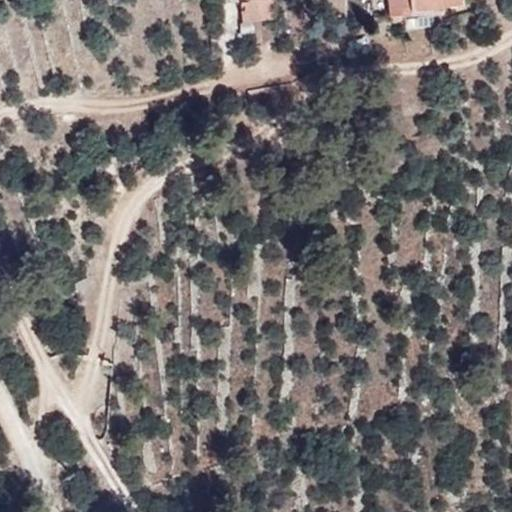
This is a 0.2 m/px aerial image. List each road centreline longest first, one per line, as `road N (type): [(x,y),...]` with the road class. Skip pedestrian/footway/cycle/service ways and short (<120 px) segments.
road 1 (unknown): [(0,115),(403,70),(482,55),(511,40)]
road 2 (unclassified): [(139,511),(0,281)]
road 3 (unclassified): [(48,511),(0,396)]
